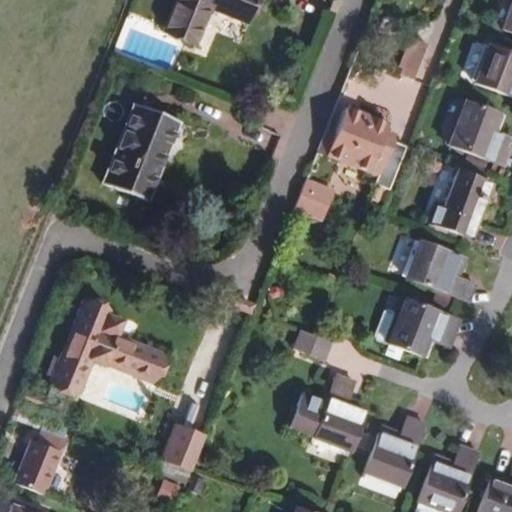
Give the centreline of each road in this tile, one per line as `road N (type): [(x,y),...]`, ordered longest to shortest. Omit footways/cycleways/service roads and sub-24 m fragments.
road 1 (residential): [(348,0),(232,295),(58,223),(0,361)]
road 2 (residential): [(511,264),(456,398)]
